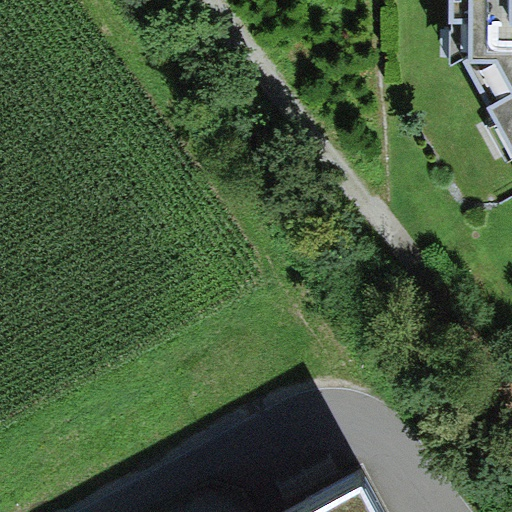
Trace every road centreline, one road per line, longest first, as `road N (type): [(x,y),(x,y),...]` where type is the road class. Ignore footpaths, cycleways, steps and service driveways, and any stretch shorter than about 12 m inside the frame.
road 1 (track): [(218,0),(511,390)]
road 2 (track): [(367,0),(373,211)]
